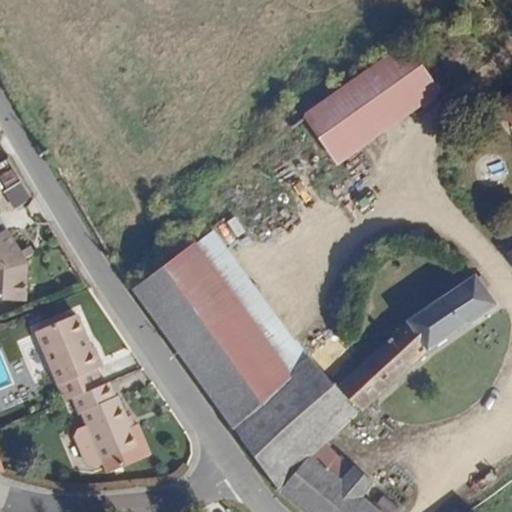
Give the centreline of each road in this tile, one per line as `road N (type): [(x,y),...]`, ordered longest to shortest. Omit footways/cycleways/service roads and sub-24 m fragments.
road 1 (tertiary): [(0,97),(235,473)]
road 2 (residential): [(0,496),(56,510),(174,504),(235,473)]
